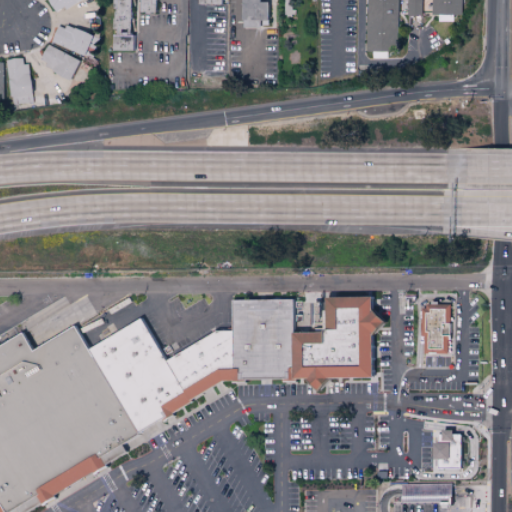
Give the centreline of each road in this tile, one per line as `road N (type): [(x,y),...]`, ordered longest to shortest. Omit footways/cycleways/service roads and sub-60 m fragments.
road 1 (residential): [(0,288),(501,285)]
road 2 (motorway): [(484,171),(0,171)]
road 3 (motorway): [(0,218),(105,206),(331,209)]
road 4 (motorway): [(511,84),(225,119)]
road 5 (motorway): [(225,119),(0,150)]
road 6 (secondary): [(511,86),(499,116),(500,278)]
road 7 (motorway): [(331,209),(488,229)]
road 8 (motorway): [(331,209),(486,210)]
road 9 (secondary): [(500,278),(502,380),(511,399)]
